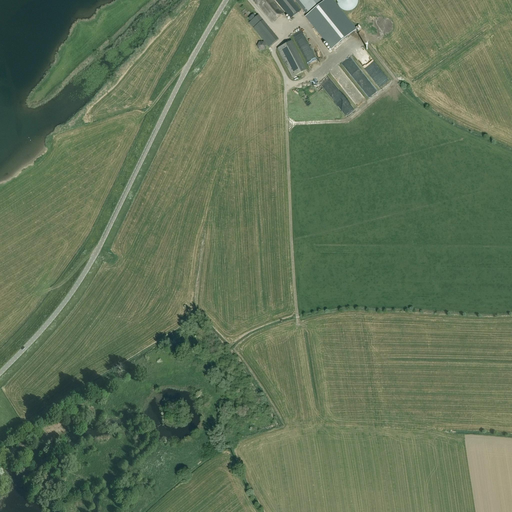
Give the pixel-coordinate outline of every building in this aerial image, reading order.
[(253,0),(258,6),(258,5),(272,22),(283,13),(272,0),(253,0)] [(274,0),(290,19),(301,11),(291,0),(274,0)] [(326,0),(294,0),(307,15),(326,0)] [(330,0),(326,0),(307,15),(305,17),(331,50),(355,31),(330,0)] [(336,0),(337,3),(338,6),(340,8),(342,10),(346,11),(349,11),(352,10),(355,9),(357,7),(358,4),(359,0),(358,0),(336,0)] [(258,16),(249,23),(269,47),(278,40),(258,16)] [(306,54),(313,52),(312,50),(304,30),(298,32),(306,54)] [(292,78),(306,70),(292,41),(277,49),(292,78)] [(257,48),(260,51),(265,50),(266,46),(263,42),(258,43),(257,48)] [(355,75),(361,69),(351,57),(344,63),(355,75)] [(331,79),(324,85),(347,113),(354,108),(331,79)] [(348,88),(359,105),(367,100),(356,83),(348,88)] [(308,102),(305,92),(298,94),(301,104),(308,102)] [(27,449),(24,446),(28,443),(25,439),(18,444),(21,448),(22,447),(24,451),(27,449)] [(16,450),(12,447),(8,451),(10,456),(15,455),(16,450)] [(66,478),(62,477),(62,478),(57,476),(55,481),(64,485),(66,478)]
